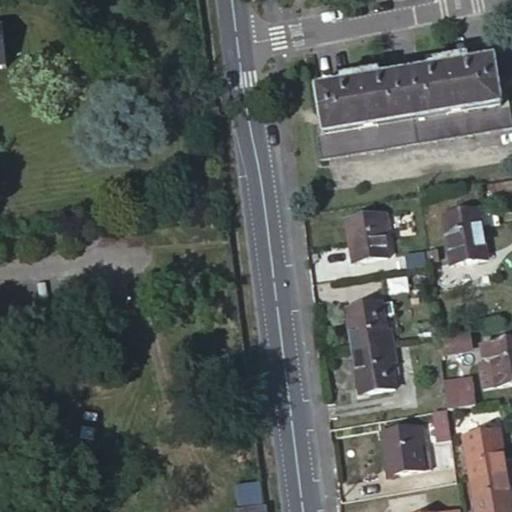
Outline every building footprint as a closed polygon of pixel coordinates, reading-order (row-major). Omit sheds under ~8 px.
[(317,140),(320,162),(511,130),(511,125),(509,107),(502,109),(493,55),(316,84),(324,138),(317,140)] [(463,190),(465,202),(478,200),(476,187),(463,190)] [(495,209),(479,211),(481,226),(497,224),(495,209)] [(452,267),(479,263),(477,255),(485,254),(481,226),(479,211),(445,217),(452,267)] [(347,223),(353,258),(361,257),(363,265),(389,261),(384,234),(390,233),(387,215),(347,223)] [(477,255),(479,263),(486,262),(485,254),(477,255)] [(361,257),(353,258),(354,267),(363,265),(361,257)] [(349,319),(355,353),(395,347),(392,330),(386,331),(382,304),(355,309),(356,317),(349,319)] [(347,311),(349,319),(356,317),(355,309),(347,311)] [(438,341),(441,357),(472,352),(469,335),(438,341)] [(511,386),(511,342),(485,347),(488,364),(493,363),(494,368),(498,389),(511,386)] [(395,347),(355,353),(361,388),(369,387),(370,395),(396,390),(392,364),(397,363),(395,347)] [(494,368),(481,371),(485,392),(498,389),(494,368)] [(449,413),(477,408),(473,380),(445,384),(449,413)] [(369,387),(361,388),(362,396),(370,395),(369,387)] [(447,413),(433,415),(437,440),(451,439),(447,413)] [(384,436),(390,479),(432,473),(428,447),(426,446),(423,430),(384,436)] [(500,433),(492,435),(493,442),(501,441),(500,433)] [(473,481),(506,476),(501,441),(493,442),(492,435),(466,438),(473,481)] [(511,511),(506,476),(473,481),(477,511),(511,511)]
